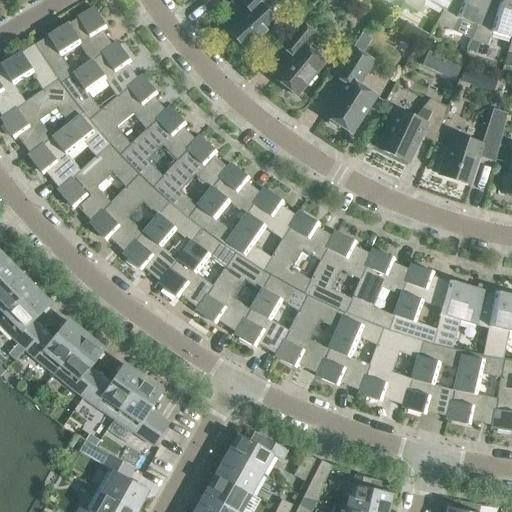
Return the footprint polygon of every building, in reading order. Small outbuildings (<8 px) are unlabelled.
[(238,0),(247,9),(225,29),(245,51),(276,23),(264,9),(274,0),(238,0)] [(443,11),(449,0),(405,0),(403,4),(417,13),(425,1),(443,11)] [(476,26),(476,27),(477,27),(487,0),(449,0),(443,11),(436,23),(451,31),(458,19),(476,26)] [(511,39),(511,38),(511,0),(487,0),(477,27),(476,27),(471,40),(487,46),(492,33),(511,39)] [(60,55),(78,43),(89,62),(90,63),(112,47),(112,46),(100,27),(103,25),(93,8),(34,45),(57,80),(60,84),(72,75),(60,55)] [(404,25),(395,19),(391,26),(399,31),(404,25)] [(299,22),(279,46),(291,56),(273,77),(297,97),(325,63),(306,48),(316,36),(299,22)] [(406,23),(400,34),(407,38),(413,27),(406,23)] [(437,45),(429,41),(425,46),(434,51),(437,45)] [(479,44),(471,41),(467,50),(475,53),(479,44)] [(116,43),(112,46),(112,47),(90,63),(89,62),(72,75),(60,84),(82,114),(88,121),(100,111),(99,111),(86,92),(103,79),(116,97),(116,98),(138,80),(137,80),(124,61),(127,59),(116,43)] [(25,103),(24,103),(13,84),(31,72),(42,90),(42,91),(57,80),(34,45),(0,65),(0,115),(2,118),(2,119),(25,103)] [(350,48),(333,76),(345,83),(324,117),(327,119),(328,124),(334,127),(339,126),(351,134),(375,97),(358,86),(373,62),(350,48)] [(433,72),(439,59),(427,54),(421,66),(433,72)] [(496,80),(463,70),(459,82),(492,92),(496,80)] [(109,145),(119,156),(130,145),(129,145),(114,127),(131,113),(145,130),(145,131),(165,112),(165,111),(150,94),(154,91),(141,76),(137,80),(138,80),(116,98),(116,97),(99,111),(100,111),(88,121),(109,145)] [(82,114),(60,84),(57,80),(42,91),(42,90),(24,103),(25,103),(2,119),(2,118),(0,119),(0,120),(11,136),(14,133),(29,155),(30,155),(51,138),(38,120),(55,107),(67,124),(68,125),(82,114)] [(408,163),(421,136),(433,142),(447,108),(429,101),(414,118),(396,110),(378,149),(408,163)] [(161,145),(176,161),(177,161),(195,141),(179,124),(182,121),(169,107),(165,111),(165,112),(145,131),(145,130),(129,145),(130,145),(119,156),(138,175),(152,188),(162,177),(161,177),(145,160),(161,145)] [(506,115),(493,111),(482,145),(451,135),(438,175),(470,185),(479,157),(494,161),(506,115)] [(79,172),(79,171),(65,154),(82,141),(95,157),(109,145),(88,121),(82,114),(68,125),(67,124),(51,138),(30,155),(29,155),(27,157),(39,172),(42,169),(59,190),(79,172)] [(198,137),(195,141),(177,161),(176,161),(161,177),(162,177),(152,188),(168,203),(187,219),(196,207),(196,206),(178,190),(193,175),(209,190),(210,190),(227,169),(226,168),(210,153),(213,150),(198,137)] [(90,223),(91,223),(110,204),(110,203),(95,187),(110,172),(125,188),(138,175),(119,156),(109,145),(95,157),(79,171),(79,172),(59,190),(57,192),(70,206),(73,203),(90,223)] [(511,195),(511,150),(511,151),(507,176),(503,175),(500,193),(511,195)] [(187,219),(201,230),(224,246),(232,234),(214,219),(227,202),(244,216),(245,216),(260,194),(242,179),(245,176),(230,164),(226,168),(227,169),(210,190),(209,190),(196,206),(196,207),(187,219)] [(124,254),(142,233),(126,217),(141,202),(156,217),(168,203),(152,188),(138,175),(125,188),(110,203),(110,204),(91,223),(90,223),(88,225),(102,238),(105,235),(124,254)] [(295,217),(295,216),(277,203),(279,200),(263,189),(260,194),(245,216),(244,216),(232,234),(224,246),(234,254),(263,272),(270,259),(270,258),(251,245),(263,227),(281,240),(296,217),(295,217)] [(173,230),(189,244),(190,244),(201,230),(187,219),(168,203),(156,217),(142,233),(124,254),(122,256),(137,268),(139,265),(159,282),(159,283),(160,283),(176,261),(159,246),(173,230)] [(263,272),(270,276),(303,294),(310,281),(309,280),(289,268),(300,250),(319,261),(320,262),(332,237),(312,225),(314,222),(298,212),(295,216),(295,217),(296,217),(281,240),(270,258),(270,259),(263,272)] [(190,244),(189,244),(176,261),(160,283),(159,283),(158,285),(173,296),(176,293),(197,309),(212,287),(212,286),(194,273),(207,256),(224,269),(234,254),(224,246),(201,230),(190,244)] [(306,296),(344,314),(345,314),(351,300),(350,300),(329,289),(339,270),(359,280),(370,255),(350,245),(351,241),(334,232),(332,237),(320,262),(319,261),(309,280),(310,281),(303,294),(306,296)] [(372,250),(370,255),(359,280),(350,300),(351,300),(345,314),(382,329),(388,331),(393,317),(392,316),(371,307),(379,287),(400,296),(409,270),(408,270),(388,261),(390,257),(372,250)] [(260,292),(270,276),(263,272),(234,254),(224,269),(212,286),(212,287),(197,309),(195,311),(211,322),(213,319),(235,333),(236,334),(250,310),(249,310),(231,298),(242,280),(260,291),(260,292)] [(0,314),(0,320),(33,288),(8,263),(0,270),(0,309),(3,312),(0,314)] [(436,330),(414,322),(421,302),(441,309),(442,309),(449,283),(427,275),(429,271),(411,265),(408,270),(409,270),(400,296),(392,316),(393,317),(388,331),(422,342),(432,345),(436,330)] [(260,292),(260,291),(249,310),(250,310),(236,334),(235,333),(234,336),(250,346),(253,342),(275,355),(276,356),(288,331),(268,320),(279,301),(297,312),(298,312),(306,296),(303,294),(270,276),(260,292)] [(449,281),(449,283),(442,309),(441,309),(436,330),(432,345),(451,349),(459,321),(487,329),(488,329),(493,303),(483,300),(485,291),(449,281)] [(36,291),(33,288),(0,320),(0,326),(14,340),(25,350),(43,330),(33,321),(50,305),(38,294),(38,291),(36,291)] [(502,360),(507,331),(511,332),(511,295),(495,292),(493,303),(488,329),(487,329),(482,356),(482,357),(483,357),(502,360)] [(317,375),(316,375),(317,375),(328,350),(327,350),(308,340),(317,321),(336,330),(344,314),(306,296),(298,312),(297,312),(288,331),(276,356),(275,355),(274,358),(291,367),(293,363),(317,375)] [(356,338),(376,346),(382,329),(345,314),(344,314),(336,330),(327,350),(328,350),(317,375),(316,375),(315,377),(333,385),(335,381),(359,392),(360,392),(369,366),(368,366),(348,357),(356,338)] [(52,338),(43,330),(25,350),(35,359),(53,375),(85,336),(82,333),(82,330),(79,331),(66,321),(52,338)] [(402,406),(403,406),(411,380),(410,380),(389,372),(396,352),(416,359),(417,359),(422,342),(388,331),(382,329),(376,346),(368,366),(369,366),(360,392),(359,392),(358,394),(376,401),(378,397),(402,406)] [(83,398),(99,376),(89,369),(104,351),(91,341),(91,338),(88,338),(85,336),(53,375),(72,390),(83,398)] [(453,391),(431,385),(437,364),(457,370),(458,370),(462,352),(451,349),(432,345),(422,342),(417,359),(416,359),(410,380),(411,380),(403,406),(402,406),(402,409),(420,414),(421,410),(447,417),(446,418),(447,418),(453,391)] [(492,427),(496,400),(474,395),(479,374),(499,378),(500,378),(503,360),(502,360),(483,357),(482,357),(482,356),(462,352),(458,370),(457,370),(453,391),(447,418),(446,418),(446,420),(465,425),(466,420),(491,426),(492,427)] [(511,361),(503,360),(500,378),(499,378),(496,400),(492,427),(491,426),(491,429),(510,432),(511,428),(511,361)] [(122,365),(109,383),(99,376),(83,398),(94,406),(114,420),(142,378),(139,376),(138,373),(136,374),(122,365)] [(145,381),(142,378),(114,420),(153,447),(169,424),(149,411),(162,392),(149,383),(148,380),(145,381)] [(228,456),(260,474),(271,455),(281,461),(286,451),(254,432),(249,441),(238,435),(236,439),(233,440),(234,443),(232,447),(233,448),(228,456)] [(304,481),(315,460),(304,454),(293,476),(304,481)] [(147,491),(127,480),(133,469),(109,456),(103,467),(108,470),(97,490),(135,511),(137,508),(140,508),(139,505),(147,491)] [(216,476),(249,494),(260,474),(228,456),(223,465),(222,464),(220,469),(217,469),(218,472),(216,476)] [(317,501),(321,488),(332,466),(321,461),(302,498),(317,501)] [(206,497),(233,511),(239,511),(249,494),(216,476),(214,479),(211,480),(212,482),(209,487),(211,487),(206,497)] [(390,494),(379,492),(381,482),(355,476),(348,508),(364,511),(384,511),(386,507),(387,507),(388,502),(391,501),(389,499),(390,494)] [(97,490),(86,510),(80,507),(77,511),(135,511),(97,490)] [(195,511),(233,511),(206,497),(201,505),(200,504),(197,508),(195,509),(195,511)] [(281,511),(288,511),(292,505),(281,500),(276,510),(281,511)] [(468,511),(471,504),(461,502),(459,511),(448,508),(447,511),(468,511)]
